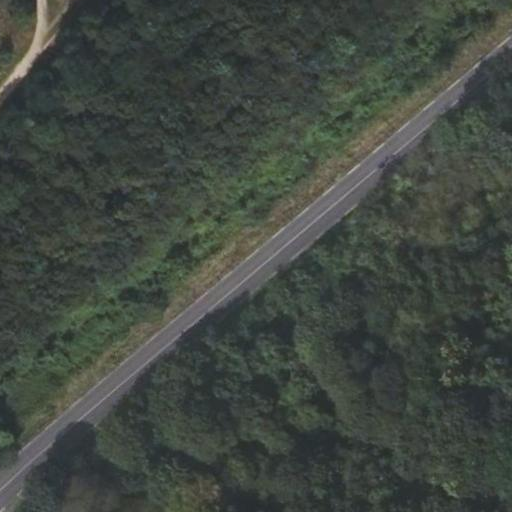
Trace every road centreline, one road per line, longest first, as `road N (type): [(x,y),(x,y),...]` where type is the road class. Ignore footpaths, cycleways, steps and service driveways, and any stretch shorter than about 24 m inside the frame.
road 1 (secondary): [(0,490),(511,57)]
road 2 (track): [(0,91),(79,0)]
